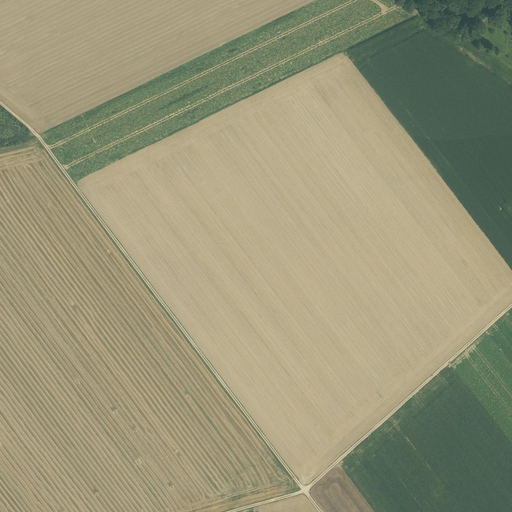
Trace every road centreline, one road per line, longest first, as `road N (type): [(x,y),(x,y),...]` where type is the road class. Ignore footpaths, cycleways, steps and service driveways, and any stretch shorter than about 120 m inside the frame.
road 1 (track): [(0,104),(42,141),(304,491)]
road 2 (track): [(501,314),(304,491)]
